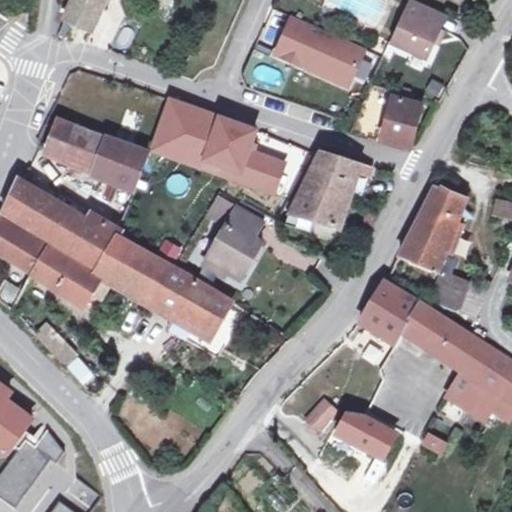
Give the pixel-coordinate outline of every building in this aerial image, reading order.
[(104,5),(106,0),(73,0),(65,21),(93,30),(104,5)] [(428,59),(441,29),(434,26),(440,12),(413,0),(410,0),(391,43),(428,59)] [(441,29),(447,15),(440,12),(434,26),(441,29)] [(367,50),(295,18),(278,55),(350,87),(367,50)] [(410,151),(422,105),(394,98),(382,143),(410,151)] [(170,149),(185,108),(168,102),(150,152),(235,183),(239,175),(170,149)] [(372,131),(379,115),(363,107),(351,135),(369,140),(372,131)] [(254,134),(185,108),(170,149),(239,175),(235,183),(271,196),(282,167),(248,155),(254,134)] [(96,173),(107,140),(89,133),(58,120),(48,146),(62,152),(59,159),(96,173)] [(136,190),(149,155),(107,140),(96,173),(136,190)] [(351,202),(360,175),(370,178),(372,167),(322,152),(308,179),(326,185),(323,192),(351,202)] [(123,232),(119,230),(92,213),(88,220),(20,179),(4,214),(98,270),(118,237),(119,237),(123,232)] [(341,230),(351,202),(323,192),(326,185),(308,179),(291,215),(288,225),(308,231),(312,221),(341,230)] [(436,188),(400,256),(439,272),(467,199),(436,188)] [(242,281),(263,243),(255,239),(265,221),(239,206),(239,207),(221,197),(210,216),(228,226),(207,261),(242,281)] [(511,204),(497,200),(493,215),(511,219),(511,204)] [(75,263),(1,220),(0,222),(0,252),(59,291),(75,263)] [(139,296),(159,259),(119,237),(118,237),(98,270),(97,272),(96,271),(94,274),(75,263),(59,291),(84,307),(93,293),(103,300),(114,282),(139,296)] [(214,338),(234,302),(197,280),(159,259),(139,296),(176,316),(214,338)] [(444,272),(438,285),(446,288),(441,303),(459,310),(470,282),(444,272)] [(14,312),(25,291),(6,280),(0,289),(0,301),(2,303),(14,312)] [(384,282),(361,322),(398,345),(404,334),(423,303),(384,282)] [(446,288),(438,285),(433,300),(441,303),(446,288)] [(219,359),(246,310),(234,302),(214,338),(176,316),(169,329),(219,359)] [(423,303),(404,334),(439,356),(458,325),(443,316),(444,315),(423,303)] [(44,343),(56,332),(47,323),(35,335),(44,343)] [(511,357),(458,325),(439,356),(446,360),(465,372),(497,392),(489,404),(485,401),(476,415),(486,421),(493,410),(511,421),(511,418),(511,357)] [(78,356),(56,332),(44,343),(66,367),(78,356)] [(446,360),(440,370),(459,382),(465,372),(446,360)] [(459,382),(448,398),(476,415),(485,401),(489,404),(497,392),(465,372),(459,382)] [(10,394),(0,386),(0,450),(6,454),(31,420),(4,401),(10,394)] [(325,400),(306,420),(320,432),(338,412),(325,400)] [(0,476),(0,496),(15,507),(50,459),(56,462),(65,450),(43,427),(31,444),(27,441),(0,476)] [(344,430),(331,453),(333,454),(332,455),(334,456),(343,461),(336,472),(363,488),(384,451),(344,430)] [(429,435),(424,444),(441,454),(446,444),(429,435)] [(334,456),(329,466),(336,472),(343,461),(334,456)] [(49,511),(89,511),(92,509),(66,489),(49,511)]
